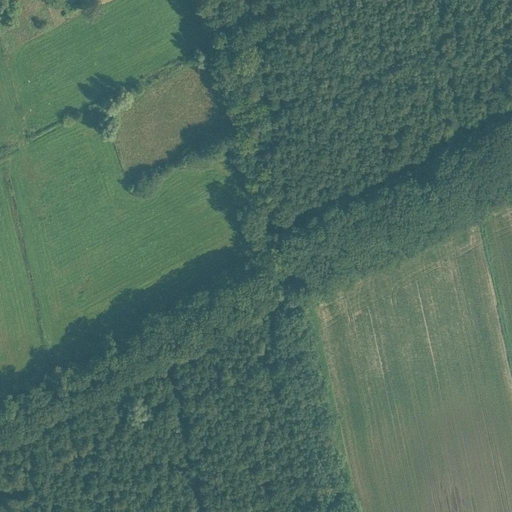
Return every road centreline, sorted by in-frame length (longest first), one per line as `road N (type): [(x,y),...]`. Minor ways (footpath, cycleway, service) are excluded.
road 1 (track): [(0,416),(511,148)]
road 2 (track): [(333,511),(221,0)]
